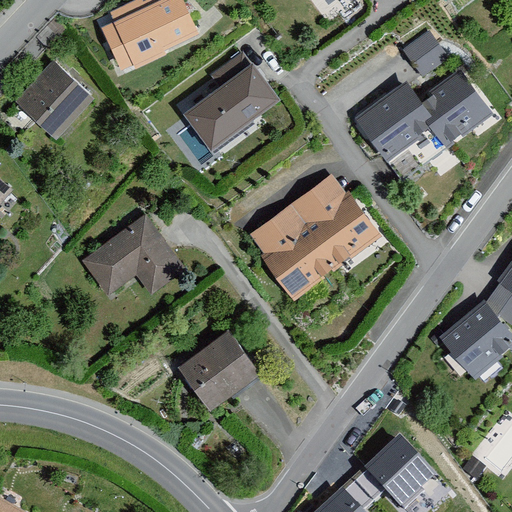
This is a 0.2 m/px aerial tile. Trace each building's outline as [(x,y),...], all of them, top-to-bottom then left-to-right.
[(195,40),(176,0),(156,0),(99,26),(121,74),(195,40)] [(315,0),(322,9),(334,0),(315,0)] [(405,46),(424,74),(450,57),(431,29),(405,46)] [(52,59),(13,99),(51,135),(89,95),(52,59)] [(253,63),(187,112),(213,148),(280,99),(253,63)] [(452,73),(411,102),(446,150),(487,121),(452,73)] [(398,184),(446,150),(411,102),(402,89),(354,123),(398,184)] [(0,173),(0,203),(15,186),(0,173)] [(329,180),(287,211),(332,273),(374,243),(329,180)] [(332,273),(287,211),(245,241),(290,303),(332,273)] [(176,264),(140,218),(79,266),(105,300),(132,279),(141,291),(176,264)] [(511,260),(492,286),(511,302),(511,260)] [(511,351),(479,311),(438,344),(470,385),(511,351)] [(253,378),(221,336),(173,373),(205,415),(253,378)] [(378,511),(347,470),(305,501),(312,511),(378,511)]
